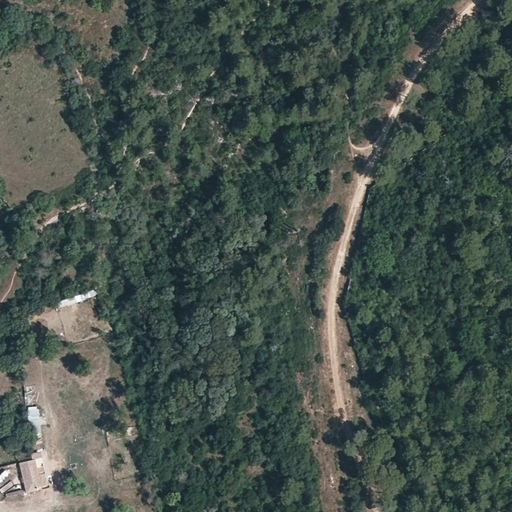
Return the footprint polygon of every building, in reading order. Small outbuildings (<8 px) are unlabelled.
[(57,309),(85,300),(85,299),(83,294),(55,303),(57,309)] [(106,312),(102,305),(97,308),(100,315),(106,312)] [(41,432),(38,407),(38,405),(32,405),(32,406),(28,407),(31,433),(41,432)] [(49,485),(42,458),(32,460),(20,463),(27,492),(42,489),(41,487),(49,485)] [(6,497),(23,493),(22,489),(5,494),(6,497)]
